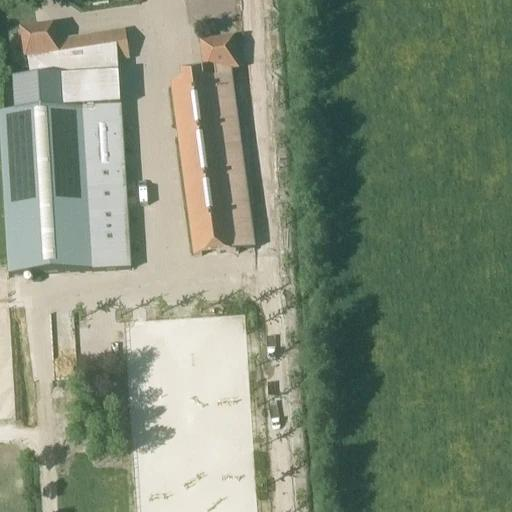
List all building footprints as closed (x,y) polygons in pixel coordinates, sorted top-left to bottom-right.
[(55,45),(52,29),(25,34),(29,63),(30,62),(32,62),(34,75),(116,62),(115,59),(126,58),(123,34),(55,45)] [(196,254),(252,247),(230,71),(240,70),(236,40),(204,44),(209,80),(174,85),(196,254)] [(19,116),(5,117),(15,275),(133,268),(123,110),(118,67),(28,81),(14,84),(19,116)] [(260,165),(275,165),(275,150),(260,151),(260,165)] [(261,216),(264,230),(280,226),(278,213),(261,216)] [(108,511),(102,431),(35,438),(40,511),(108,511)]
